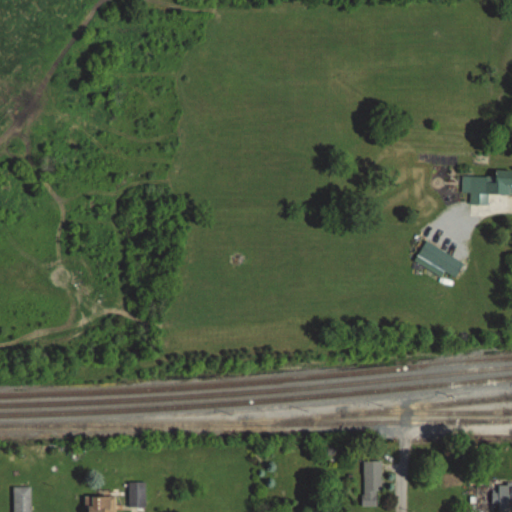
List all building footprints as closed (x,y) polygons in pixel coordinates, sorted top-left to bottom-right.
[(494,177),(462,177),(462,194),(469,194),(469,205),(487,205),(488,194),(511,194),(511,171),(494,172),(494,177)] [(418,255),(454,279),(463,265),(427,241),(418,255)] [(380,462),(363,462),(363,507),(380,507),(380,462)] [(144,507),(144,483),(128,483),(128,507),(144,507)] [(511,485),(476,485),(476,507),(511,507),(511,485)] [(30,511),(31,487),(13,487),(13,511),(30,511)] [(114,511),(115,496),(88,496),(87,511),(114,511)]
